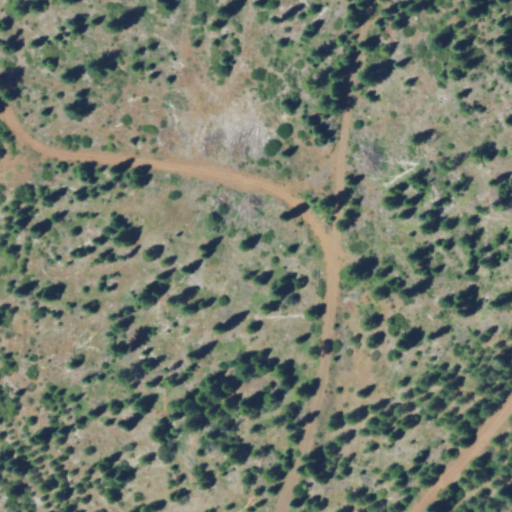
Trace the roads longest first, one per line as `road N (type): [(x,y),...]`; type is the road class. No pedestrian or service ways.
road 1 (track): [(288,511),(319,423),(369,17),(378,0)]
road 2 (track): [(411,511),(511,392)]
